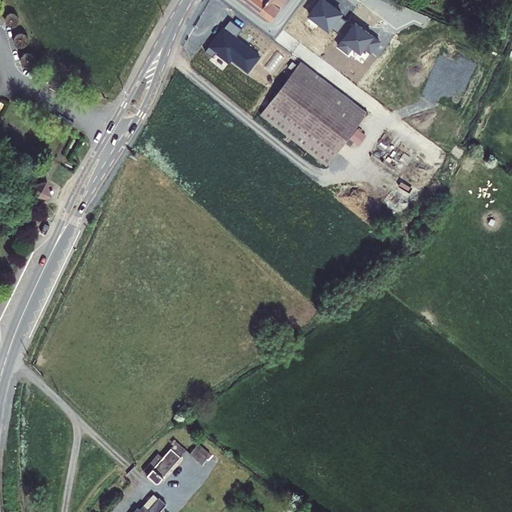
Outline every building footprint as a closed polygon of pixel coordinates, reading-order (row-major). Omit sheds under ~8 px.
[(246,0),(269,17),(282,0),(246,0)] [(342,13),(324,0),(317,0),(308,14),(329,30),(342,13)] [(374,34),(354,21),(336,47),(348,55),(353,48),(361,53),(364,49),(372,54),(380,41),(373,36),(374,34)] [(249,74),(261,57),(222,28),(210,45),(249,74)] [(366,109),(299,59),(272,96),(337,148),(366,109)] [(359,144),(367,133),(358,127),(350,137),(359,144)] [(36,200),(53,195),(48,178),(32,183),(36,200)] [(174,439),(168,445),(181,458),(187,452),(174,439)] [(199,444),(189,455),(201,467),(212,456),(199,444)] [(142,473),(151,481),(159,481),(181,458),(168,445),(142,473)] [(131,509),(127,511),(155,511),(161,507),(153,498),(140,510),(137,507),(132,511),(131,509)]
